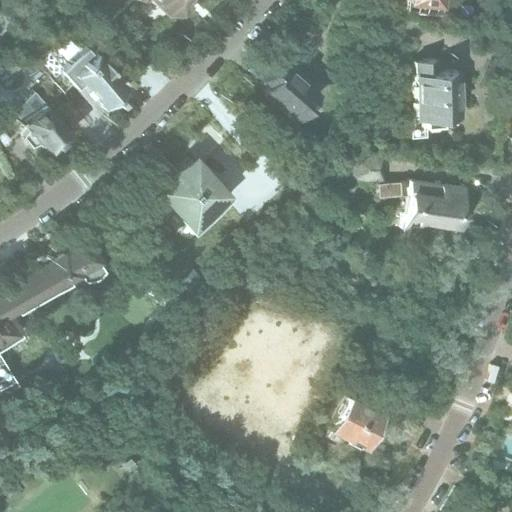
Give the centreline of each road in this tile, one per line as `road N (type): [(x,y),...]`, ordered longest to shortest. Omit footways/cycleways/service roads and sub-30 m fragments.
road 1 (residential): [(0,238),(155,113),(265,0)]
road 2 (residential): [(410,511),(468,394),(511,246)]
